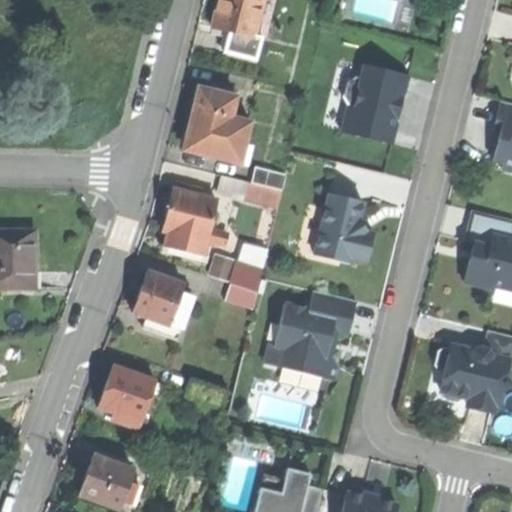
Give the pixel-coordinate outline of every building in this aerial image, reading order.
[(219,0),(219,2),(214,27),(223,29),(221,35),(228,36),(233,37),(234,31),(256,36),(263,0),(219,0)] [(263,37),(256,36),(234,31),(233,37),(228,36),(225,52),(259,59),(263,37)] [(341,131),(389,143),(398,109),(407,75),(364,63),(361,76),(356,74),(345,81),(341,95),(347,105),(341,131)] [(193,131),(228,139),(233,116),(237,96),(229,94),(231,87),(220,84),(218,92),(198,88),(193,108),(188,130),(193,131)] [(511,103),(499,100),(495,116),(492,128),(500,130),(492,159),(503,162),(501,168),(511,170),(511,103)] [(251,121),(233,116),(228,139),(193,131),(188,152),(242,163),(251,121)] [(256,167),(253,181),(282,188),(286,174),(256,167)] [(253,181),(224,175),(220,191),(279,205),(282,188),(253,181)] [(190,183),(188,192),(202,195),(204,186),(190,183)] [(168,232),(208,241),(211,227),(217,198),(202,195),(188,192),(173,188),(168,209),(163,231),(168,232)] [(328,194),(313,255),(348,263),(349,257),(366,261),(370,246),(373,232),(364,230),(359,219),(363,202),(328,194)] [(511,228),(511,219),(470,209),(462,241),(472,243),(468,259),(463,283),(490,289),(491,285),(507,289),(510,279),(511,279),(511,239),(510,239),(511,228)] [(228,231),(211,227),(208,241),(225,245),(228,231)] [(0,228),(0,286),(37,287),(37,228),(6,229),(0,228)] [(204,255),(208,241),(168,232),(165,247),(204,255)] [(132,312),(170,326),(185,285),(147,271),(139,292),(132,312)] [(228,282),(223,299),(228,301),(227,305),(240,309),(241,305),(253,308),(258,291),(228,282)] [(284,303),(273,345),(285,348),(280,366),(334,380),(338,366),(326,349),(328,340),(331,328),(348,332),(356,300),(313,289),(308,309),(284,303)] [(511,334),(488,330),(484,346),(480,345),(473,349),(450,344),(449,347),(444,346),(435,350),(433,362),(437,370),(444,372),(442,379),(440,389),(442,390),(447,398),(455,399),(461,395),(468,396),(466,405),(493,411),(495,403),(498,404),(501,389),(511,383),(504,372),(507,359),(511,359),(511,334)] [(262,362),(280,366),(285,348),(273,345),(267,343),(262,362)] [(106,387),(99,406),(115,411),(113,419),(139,427),(155,380),(112,366),(106,387)] [(190,378),(185,395),(221,406),(226,389),(190,378)] [(86,475),(79,495),(119,510),(122,501),(129,482),(134,469),(94,455),(86,475)] [(316,511),(323,487),(308,484),(311,471),(287,465),(284,477),(280,493),(259,488),(252,511),(316,511)] [(263,472),(259,488),(280,493),(284,477),(263,472)] [(141,486),(129,482),(122,501),(134,505),(141,486)] [(345,492),(340,511),(393,511),(396,504),(345,492)]
